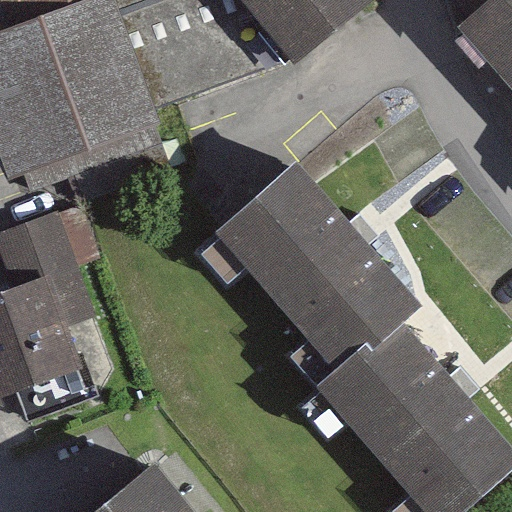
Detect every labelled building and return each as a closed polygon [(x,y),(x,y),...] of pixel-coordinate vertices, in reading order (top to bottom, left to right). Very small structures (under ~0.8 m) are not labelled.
[(0,0),(0,178),(19,171),(27,192),(85,170),(97,199),(171,171),(151,115),(282,68),(211,0),(0,0)] [(366,0),(211,0),(292,78),(366,0)] [(511,0),(496,0),(458,34),(511,95),(511,0)] [(423,310),(297,167),(215,239),(341,382),(403,328),(423,310)] [(89,209),(0,241),(0,269),(9,294),(0,297),(0,401),(76,373),(64,342),(100,329),(81,277),(111,266),(89,209)] [(322,399),(421,511),(470,511),(511,475),(511,451),(403,328),(341,382),(322,399)] [(206,511),(151,440),(56,511),(206,511)]
